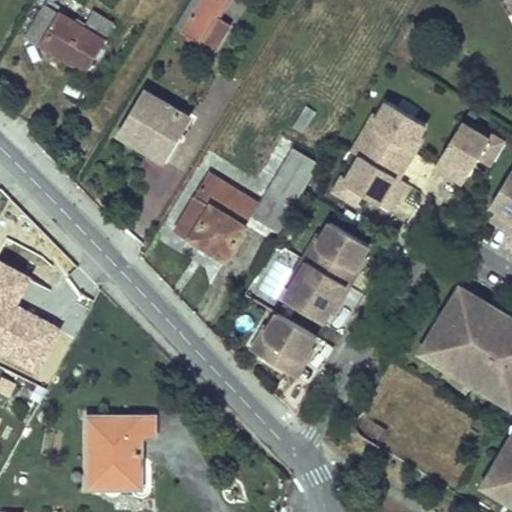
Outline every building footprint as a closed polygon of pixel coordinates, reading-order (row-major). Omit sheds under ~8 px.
[(192,0),(175,28),(181,31),(199,0),(192,0)] [(199,0),(181,31),(200,42),(225,0),(199,0)] [(103,40),(84,29),(86,24),(76,19),(74,23),(46,7),(28,36),(85,71),(103,40)] [(86,24),(84,29),(103,40),(111,28),(91,16),(86,24)] [(230,24),(216,16),(200,42),(214,51),(230,24)] [(121,134),(157,157),(173,132),(178,135),(188,119),(146,93),(121,134)] [(364,158),(395,177),(419,137),(426,125),(387,102),(378,117),(376,121),(379,132),(364,158)] [(305,133),(318,113),(308,107),(296,127),(305,133)] [(376,121),(378,117),(374,115),(352,151),(361,156),(364,158),(379,132),(376,121)] [(487,137),(462,122),(435,167),(449,176),(450,176),(456,165),(463,170),(470,173),(479,158),(490,139),(487,137)] [(173,132),(157,157),(166,162),(182,137),(178,135),(173,132)] [(490,133),(487,137),(490,139),(479,158),(490,164),(503,141),(490,133)] [(423,139),(419,137),(395,177),(399,179),(423,139)] [(277,234),(318,165),(294,152),(254,220),(277,234)] [(364,158),(361,156),(344,184),(389,210),(397,197),(386,190),(395,177),(364,158)] [(463,170),(456,165),(450,176),(457,180),(463,170)] [(511,171),(491,205),(498,209),(505,213),(498,224),(511,232),(511,171)] [(210,177),(177,231),(226,261),(246,228),(244,227),(257,205),(210,177)] [(399,179),(395,177),(386,190),(397,197),(401,190),(395,186),(399,179)] [(505,213),(498,209),(491,220),(498,224),(505,213)] [(331,224),(323,237),(320,243),(323,254),(315,267),(340,282),(348,269),(355,273),(363,258),(370,247),(331,224)] [(315,267),(323,254),(320,243),(323,237),(319,234),(304,260),(315,267)] [(21,306),(35,273),(0,258),(0,349),(45,368),(63,323),(21,306)] [(368,261),(363,258),(355,273),(348,269),(340,282),(351,289),(368,261)] [(296,283),(307,281),(315,267),(304,260),(288,286),(292,289),(296,283)] [(274,265),(262,286),(276,294),(288,272),(274,265)] [(292,289),(284,302),(323,325),(329,314),(338,299),(332,295),(340,282),(315,267),(307,281),(296,283),(292,289)] [(338,299),(329,314),(334,317),(351,289),(340,282),(332,295),(338,299)] [(464,289),(463,291),(445,320),(443,318),(430,341),(442,348),(436,359),(449,367),(448,370),(470,383),(471,381),(492,393),(490,395),(511,408),(511,440),(499,462),(502,464),(494,476),(505,482),(497,496),(511,504),(511,320),(487,306),(488,303),(464,289)] [(278,316),(270,329),(266,335),(270,346),(262,359),(287,374),(294,361),(301,365),(310,350),(316,339),(278,316)] [(262,359),(270,346),(266,335),(270,329),(266,327),(250,352),(262,359)] [(442,348),(430,341),(422,354),(448,370),(449,367),(436,359),(442,348)] [(314,352),(310,350),(301,365),(294,361),(287,374),(297,381),(314,352)] [(109,489),(109,481),(141,481),(141,437),(155,437),(156,418),(88,417),(89,489),(109,489)] [(499,462),(484,488),(497,496),(505,482),(494,476),(502,464),(499,462)] [(141,481),(109,481),(109,489),(141,489),(141,481)]
